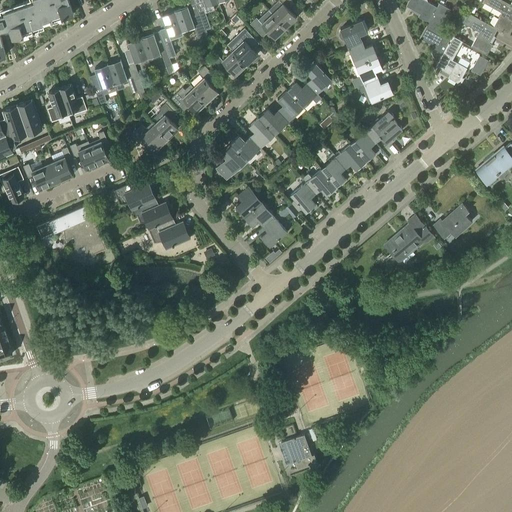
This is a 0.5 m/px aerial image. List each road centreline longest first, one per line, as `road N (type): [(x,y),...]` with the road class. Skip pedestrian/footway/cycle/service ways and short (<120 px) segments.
road 1 (residential): [(272,291),(198,205),(197,145),(337,0)]
road 2 (tertiary): [(65,396),(133,385),(177,364),(272,291)]
road 3 (tertiary): [(272,291),(449,141)]
road 4 (residential): [(0,88),(138,0)]
road 5 (residential): [(449,141),(382,0)]
road 6 (residential): [(0,217),(124,163)]
road 7 (residential): [(40,383),(0,267)]
